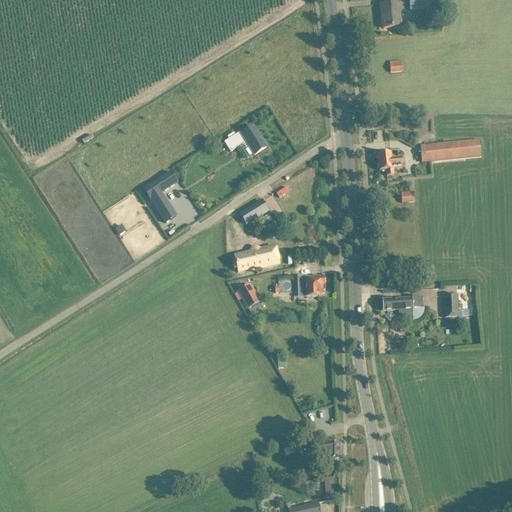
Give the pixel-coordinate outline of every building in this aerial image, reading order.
[(440,8),(438,0),(409,0),(410,11),(440,8)] [(399,4),(391,5),(381,6),(383,29),(399,28),(398,13),(400,13),(399,4)] [(401,62),(389,63),(390,73),(400,72),(402,72),(401,62)] [(266,148),(253,128),(241,136),(240,134),(235,136),(234,134),(227,138),(229,141),(224,144),(229,153),(245,142),(254,156),(266,148)] [(481,157),(479,141),(420,146),(421,162),(481,157)] [(378,155),(379,172),(386,171),(387,177),(393,176),(393,171),(402,170),(401,160),(391,161),(390,154),(378,155)] [(171,173),(144,191),(166,224),(176,218),(161,194),(177,184),(171,173)] [(413,193),(411,193),(401,194),(402,204),(414,203),(413,193)] [(266,212),(260,201),(239,215),(246,225),(266,212)] [(231,233),(229,234),(230,244),(239,243),(239,233),(237,233),(236,229),(231,229),(231,233)] [(250,253),(234,257),(238,273),(256,269),(256,270),(279,265),(275,247),(259,251),(258,250),(257,249),(255,249),(254,249),(253,249),(252,250),(251,251),(250,253)] [(324,288),(324,279),(306,280),(306,278),(300,278),(298,281),(298,290),(301,293),(306,293),(306,299),(319,298),(319,295),(324,295),(324,288)] [(250,287),(238,293),(248,310),(259,303),(250,287)] [(444,297),(445,320),(457,319),(457,296),(444,297)] [(412,298),(412,300),(382,301),(382,312),(398,312),(398,317),(413,316),(412,310),(423,309),(422,297),(412,298)] [(313,447),(308,448),(309,454),(314,452),(315,457),(316,460),(329,461),(337,461),(339,461),(340,444),(337,444),(330,444),(328,444),(328,443),(313,447)]
